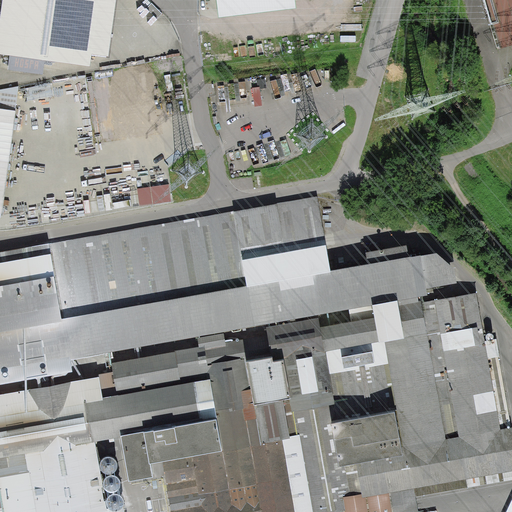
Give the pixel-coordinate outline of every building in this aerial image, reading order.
[(99,0),(3,0),(0,24),(0,50),(91,64),(99,0)] [(164,18),(148,0),(132,0),(123,9),(146,34),(164,18)] [(301,0),(223,0),(226,20),(303,11),(301,0)] [(511,0),(485,0),(487,4),(501,53),(511,49),(511,0)] [(14,111),(0,108),(0,210),(0,211),(14,111)] [(0,388),(72,377),(68,363),(194,342),(225,337),(266,330),(321,321),(350,316),(465,297),(459,277),(439,256),(411,261),(407,251),(367,257),(371,269),(333,273),(321,200),(49,246),(0,254),(0,388)] [(97,382),(0,398),(0,511),(106,511),(95,445),(121,441),(130,487),(156,482),(152,469),(162,469),(169,511),(419,511),(416,500),(511,483),(511,431),(500,432),(499,425),(509,421),(496,338),(492,335),(485,338),(484,334),(478,295),(465,297),(350,316),(352,325),(323,330),(321,321),(266,330),(269,336),(226,344),(225,337),(194,342),(197,350),(111,364),(112,375),(94,377),(97,382)] [(100,469),(100,472),(102,474),(104,476),(107,477),(109,478),(111,477),(112,477),(115,475),(117,472),(117,469),(117,466),(116,464),(114,461),(112,460),(109,460),(107,460),(105,460),(103,461),(103,462),(101,464),(100,466),(100,467),(100,469)] [(104,488),(104,490),(106,493),(108,495),(111,496),(113,496),(115,496),(116,495),(119,493),(121,490),(122,488),(121,485),(120,482),(118,480),(116,479),(113,478),(111,478),(109,479),(107,480),(107,481),(105,483),(104,484),(104,486),(104,488)] [(107,507),(108,510),(109,511),(122,511),(124,510),(125,507),(125,504),(124,502),(121,499),(119,498),(116,498),(114,498),(113,498),(111,499),(110,500),(108,502),(108,504),(107,505),(107,507)]
